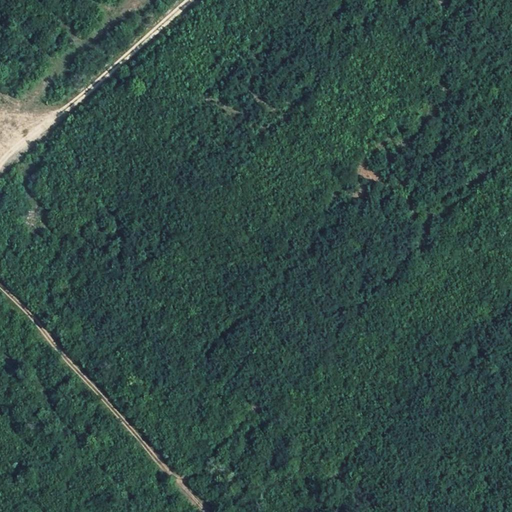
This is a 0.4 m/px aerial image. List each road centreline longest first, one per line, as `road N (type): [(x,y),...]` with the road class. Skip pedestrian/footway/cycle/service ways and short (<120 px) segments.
road 1 (track): [(0,283),(202,511)]
road 2 (track): [(0,166),(189,0)]
